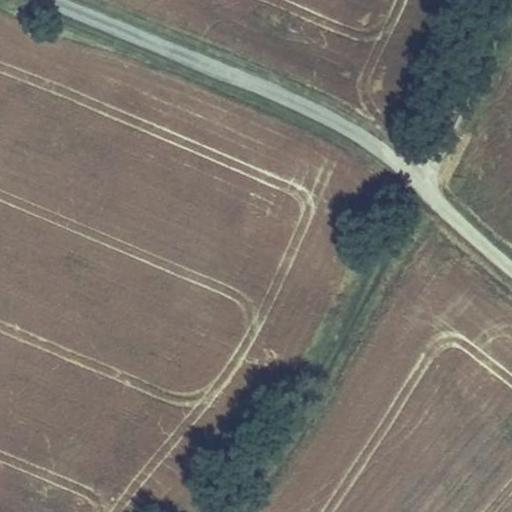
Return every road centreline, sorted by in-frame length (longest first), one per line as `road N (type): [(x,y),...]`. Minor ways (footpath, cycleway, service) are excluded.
road 1 (track): [(511,11),(314,395),(228,511)]
road 2 (unclassified): [(54,0),(365,138),(511,266)]
